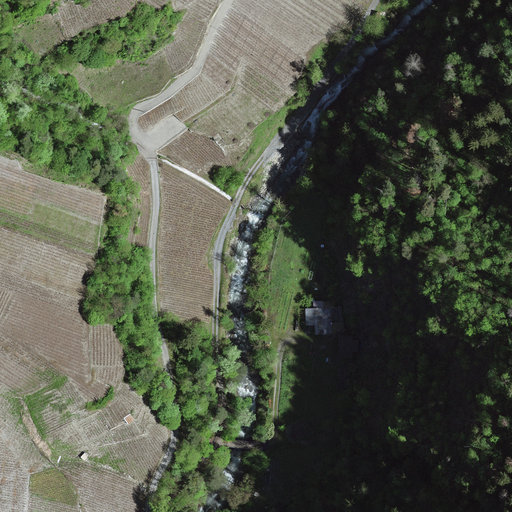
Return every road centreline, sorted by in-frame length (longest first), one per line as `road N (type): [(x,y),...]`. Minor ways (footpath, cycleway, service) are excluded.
road 1 (track): [(379,0),(340,68),(248,182),(216,282),(219,420),(165,511)]
road 2 (unclassified): [(149,511),(176,407),(154,282),(154,163),(133,124),(195,74),(229,0)]
